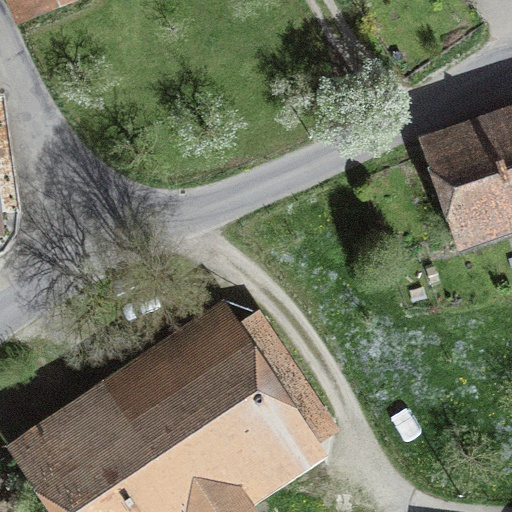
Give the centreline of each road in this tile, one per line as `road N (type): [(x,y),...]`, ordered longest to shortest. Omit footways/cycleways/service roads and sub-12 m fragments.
road 1 (residential): [(511,85),(470,90),(288,179),(111,237)]
road 2 (residential): [(111,237),(51,151),(0,42)]
road 3 (residential): [(111,237),(0,312)]
